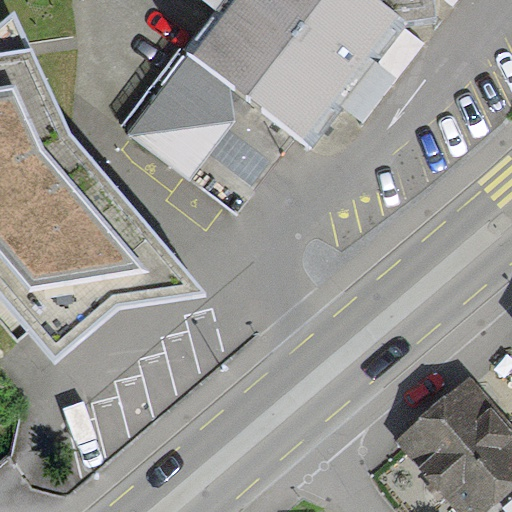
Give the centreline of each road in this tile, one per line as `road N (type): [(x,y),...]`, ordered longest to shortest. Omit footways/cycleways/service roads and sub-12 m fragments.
road 1 (primary): [(511,210),(280,410)]
road 2 (primary): [(280,410),(155,511)]
road 3 (residential): [(280,410),(371,511)]
